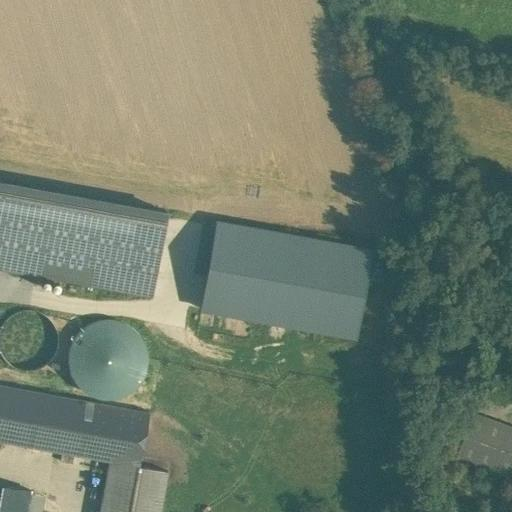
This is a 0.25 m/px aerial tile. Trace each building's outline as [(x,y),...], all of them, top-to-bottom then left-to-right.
[(166,212),(0,181),(0,262),(152,290),(166,212)] [(199,311),(357,334),(371,243),(213,219),(199,311)] [(56,350),(58,338),(56,327),(49,317),(39,311),(27,309),(16,311),(6,318),(0,327),(0,350),(0,351),(7,360),(17,367),(28,369),(40,366),(49,360),(56,350)] [(71,387),(136,394),(143,325),(78,319),(71,387)] [(149,412),(0,384),(0,439),(110,460),(139,465),(149,412)] [(455,456),(511,476),(511,425),(471,410),(455,456)] [(139,465),(110,460),(100,511),(160,511),(168,471),(139,465)] [(27,511),(31,490),(0,483),(0,511),(27,511)]
